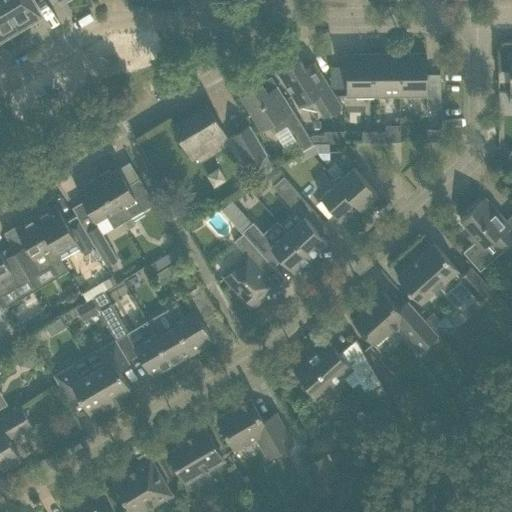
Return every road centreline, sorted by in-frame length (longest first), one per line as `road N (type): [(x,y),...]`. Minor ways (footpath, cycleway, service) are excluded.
road 1 (residential): [(10,511),(262,358),(475,165),(476,16)]
road 2 (residential): [(0,207),(214,76),(232,19)]
road 3 (residential): [(232,19),(476,16)]
road 4 (residential): [(0,86),(108,21),(193,20)]
